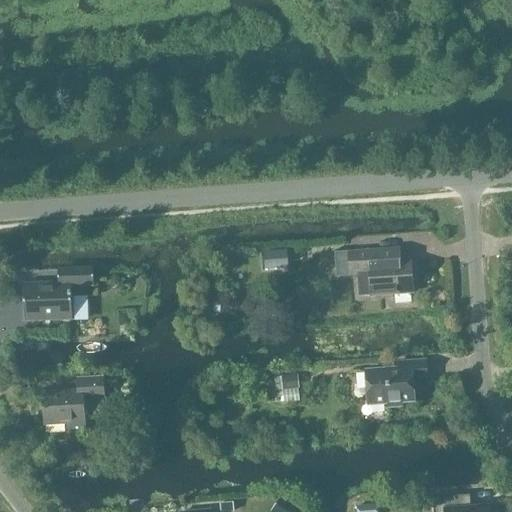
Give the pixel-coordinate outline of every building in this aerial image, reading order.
[(287,251),(264,253),(265,269),(288,267),(287,251)] [(350,276),(357,275),(359,296),(395,294),(396,305),(412,304),(411,293),(413,293),(411,263),(383,265),(382,251),(349,253),(350,276)] [(58,268),(59,286),(26,287),(27,320),(71,319),(70,288),(95,287),(94,268),(58,268)] [(19,338),(19,351),(51,350),(51,337),(19,338)] [(403,407),(402,403),(414,402),(413,379),(427,378),(426,362),(398,364),(398,370),(366,372),(369,406),(388,404),(389,408),(403,407)] [(298,377),(282,378),(283,391),(299,390),(298,377)] [(45,425),(67,423),(67,432),(87,430),(87,422),(85,422),(84,414),(99,413),(102,412),(104,409),(105,399),(104,378),(78,380),(78,393),(44,395),(45,425)] [(288,503),(302,511),(308,503),(295,494),(288,503)] [(471,508),(470,496),(436,498),(436,511),(490,511),(490,506),(471,508)] [(280,499),(271,511),(280,511),(286,504),(280,499)]
